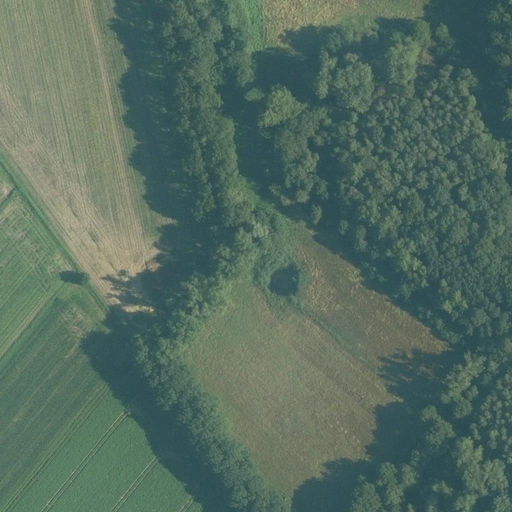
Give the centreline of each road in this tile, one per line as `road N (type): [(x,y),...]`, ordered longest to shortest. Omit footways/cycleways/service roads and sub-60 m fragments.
road 1 (track): [(367,511),(511,330)]
road 2 (track): [(259,511),(147,357)]
road 3 (track): [(511,173),(471,0)]
